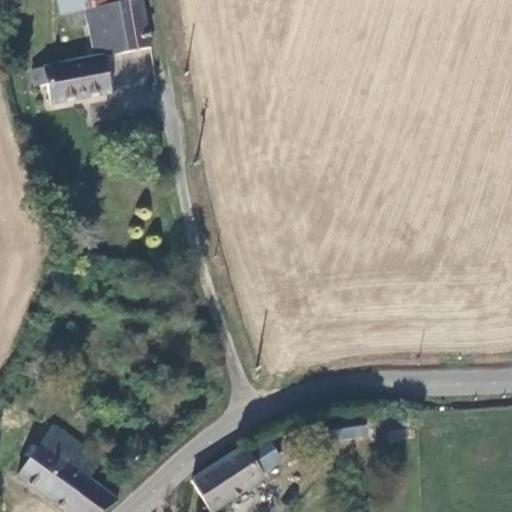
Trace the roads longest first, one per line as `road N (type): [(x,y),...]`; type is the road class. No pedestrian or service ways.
road 1 (unclassified): [(242,415),(149,0)]
road 2 (tertiary): [(242,415),(321,387),(511,380)]
road 3 (tertiary): [(126,511),(242,415)]
